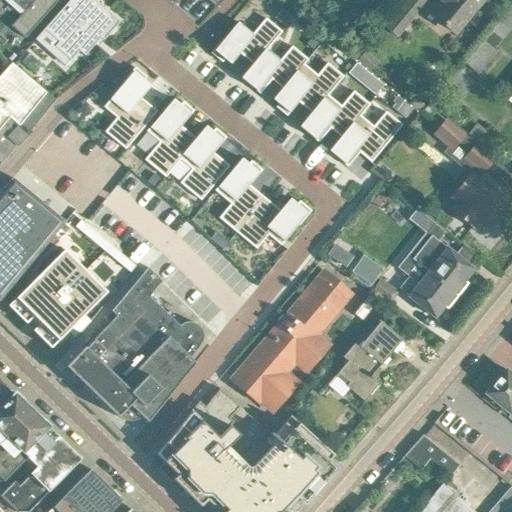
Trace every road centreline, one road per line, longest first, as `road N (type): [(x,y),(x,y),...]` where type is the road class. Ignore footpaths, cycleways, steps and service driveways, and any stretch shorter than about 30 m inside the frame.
road 1 (residential): [(125,464),(322,223),(325,208),(320,192),(142,45)]
road 2 (residential): [(321,511),(511,289)]
road 3 (residential): [(142,45),(58,110),(0,178)]
road 4 (residential): [(0,342),(125,464)]
